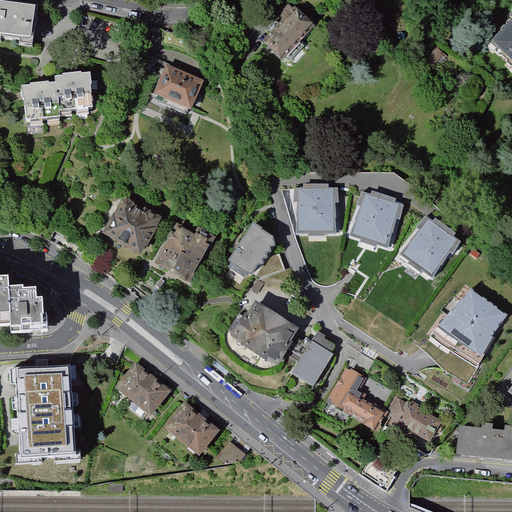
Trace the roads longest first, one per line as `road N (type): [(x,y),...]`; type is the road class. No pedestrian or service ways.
road 1 (residential): [(237,406),(310,402),(336,372),(340,339),(299,270),(246,78),(182,16)]
road 2 (primary): [(82,289),(237,406)]
road 3 (primary): [(237,406),(363,506)]
road 4 (residential): [(390,511),(416,466),(511,468)]
